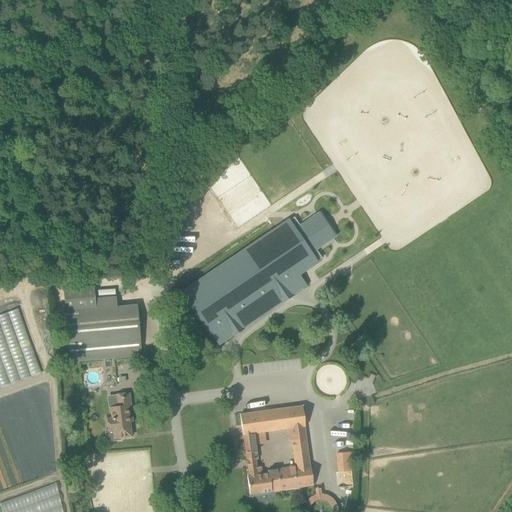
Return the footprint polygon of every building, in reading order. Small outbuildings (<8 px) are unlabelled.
[(272,230),(181,292),(219,345),(307,286),(300,275),(302,274),(272,230)] [(96,308),(66,311),(70,363),(141,356),(137,305),(117,306),(116,297),(95,299),(96,308)] [(0,314),(0,387),(41,373),(17,308),(0,314)] [(106,419),(108,430),(105,431),(106,442),(120,440),(120,438),(131,436),(127,406),(130,406),(129,393),(115,395),(117,407),(111,407),(112,418),(106,419)] [(242,435),(243,435),(247,465),(249,476),(247,477),(250,495),(313,486),(302,406),(240,414),(242,435)] [(329,435),(352,436),(352,421),(329,421),(329,435)] [(351,452),(336,453),(338,472),(352,471),(351,452)] [(63,511),(57,486),(9,497),(12,511),(63,511)]
